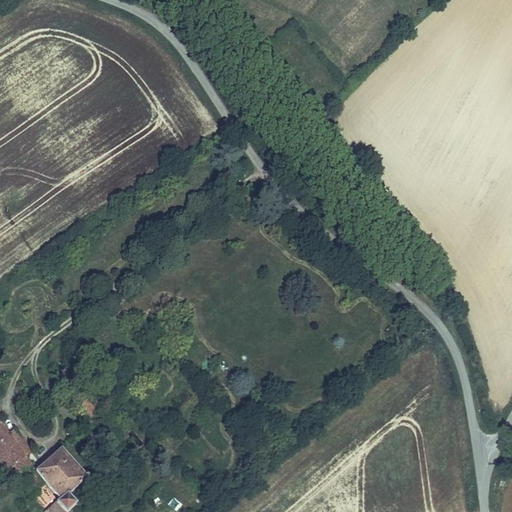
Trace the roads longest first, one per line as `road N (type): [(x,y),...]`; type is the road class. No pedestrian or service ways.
road 1 (unclassified): [(479,461),(463,379),(424,305),(290,189),(176,41),(152,18),(112,0)]
road 2 (unknown): [(265,160),(17,351)]
